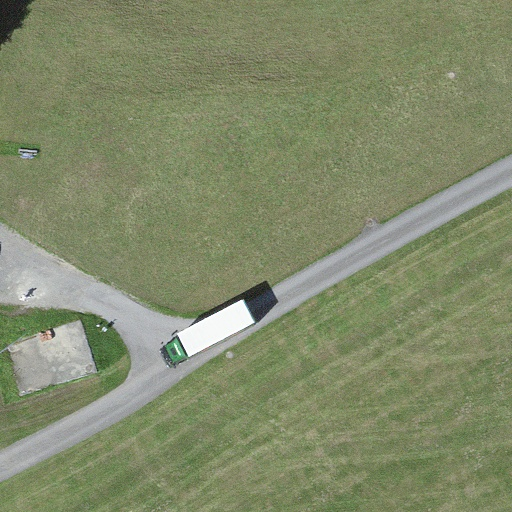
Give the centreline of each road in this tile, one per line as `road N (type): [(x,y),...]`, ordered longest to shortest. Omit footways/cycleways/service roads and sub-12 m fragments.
road 1 (track): [(511,180),(187,358),(108,420),(0,475)]
road 2 (track): [(187,358),(58,288),(0,267)]
